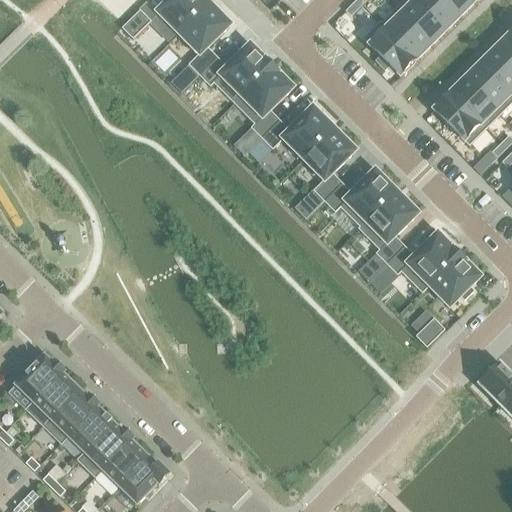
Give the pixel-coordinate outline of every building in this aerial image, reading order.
[(168,4),(157,15),(178,37),(209,7),(205,3),(202,0),(165,0),(164,1),(168,4)] [(413,0),(407,0),(395,12),(431,48),(441,37),(445,34),(415,3),(416,2),(413,0)] [(417,0),(416,2),(415,3),(445,34),(460,19),(440,0),(417,0)] [(469,0),(440,0),(460,19),(470,9),(474,5),(469,0)] [(356,2),(348,11),(353,16),(361,9),(362,8),(356,2)] [(219,17),(209,7),(178,37),(198,57),(191,64),(188,68),(190,69),(199,79),(217,61),(207,51),(230,28),(222,20),(222,19),(219,17)] [(382,26),(381,27),(416,62),(431,48),(395,12),(385,22),(382,26)] [(133,20),(121,31),(123,33),(132,42),(150,24),(140,13),(133,20)] [(380,24),(362,41),(399,79),(411,67),(416,62),(381,27),(382,26),(380,24)] [(511,43),(508,39),(494,54),(511,72),(511,43)] [(217,61),(199,79),(209,89),(212,86),(233,107),(271,69),(264,62),(251,49),(250,48),(227,71),(217,61)] [(511,72),(494,54),(479,68),(509,98),(510,98),(511,95),(511,72)] [(188,68),(170,85),(181,96),(199,79),(190,69),(188,68)] [(479,68),(465,82),(500,118),(511,105),(511,99),(510,98),(509,98),(479,68)] [(271,69),(233,107),(253,128),(250,131),(261,142),(279,124),(273,117),(269,114),(292,91),(280,79),(278,77),(279,76),(271,69)] [(464,83),(450,97),(485,132),(500,118),(465,82),(464,83)] [(450,97),(433,113),(439,119),(469,149),(471,146),(485,132),(450,97)] [(279,124),(261,142),(265,146),(272,152),(279,146),(282,142),(303,163),(333,133),(328,127),(323,122),(324,121),(321,119),(320,119),(319,118),(312,111),(289,134),(284,129),(279,124)] [(250,131),(233,148),(244,159),(247,155),(261,142),(250,131)] [(333,133),(303,163),(323,184),(320,187),(313,194),(324,205),(342,187),(339,184),(332,177),(338,170),(355,154),(354,154),(346,146),(347,145),(344,142),(344,143),(343,142),(333,133)] [(511,142),(508,138),(500,147),(505,152),(511,146),(511,145),(511,142)] [(500,147),(491,155),(494,157),(497,161),(501,157),(505,152),(500,147)] [(511,159),(509,157),(501,165),(507,171),(511,165),(511,159)] [(342,187),(324,205),(333,214),(334,216),(340,210),(348,219),(359,230),(360,231),(396,196),(391,190),(386,185),(384,182),(383,182),(374,174),(352,197),(342,187)] [(511,192),(510,190),(501,199),(511,209),(511,192)] [(359,231),(358,232),(379,253),(375,257),(386,268),(404,250),(394,240),(417,217),(409,209),(410,208),(407,205),(406,206),(404,204),(396,196),(360,231),(359,230),(359,231)] [(404,250),(386,268),(397,278),(400,275),(421,296),(426,291),(428,289),(427,289),(459,258),(456,255),(451,250),(451,251),(437,237),(414,260),(411,256),(404,250)] [(459,258),(427,289),(428,289),(430,292),(449,310),(460,299),(464,302),(470,297),(473,293),(470,291),(469,290),(477,282),(479,280),(474,274),(466,266),(466,265),(459,258)] [(435,319),(417,337),(427,348),(446,330),(435,319)] [(25,413),(26,414),(63,375),(54,366),(52,368),(44,360),(25,379),(21,379),(16,384),(16,388),(15,389),(32,406),(25,413)] [(482,385),(479,387),(511,421),(511,380),(509,378),(499,367),(499,368),(495,371),(494,369),(481,382),(481,383),(482,384),(482,385)] [(63,375),(26,414),(43,430),(79,394),(78,393),(78,390),(73,385),(70,385),(62,378),(64,376),(63,375)] [(79,394),(43,430),(60,447),(98,409),(88,400),(86,401),(79,394)] [(76,463),(77,464),(113,427),(113,424),(107,418),(104,418),(97,411),(98,410),(98,409),(60,447),(61,448),(67,441),(83,456),(76,463)] [(94,481),(101,474),(132,443),(122,433),(121,435),(113,427),(77,464),(94,481)] [(14,443),(5,435),(0,439),(0,441),(8,449),(14,443)] [(132,443),(101,474),(118,491),(147,461),(147,457),(141,452),(138,452),(131,445),(133,443),(132,443)] [(39,469),(31,460),(25,466),(34,474),(39,469)] [(157,470),(147,461),(118,491),(136,508),(156,488),(158,489),(168,479),(158,468),(157,470)] [(48,477),(42,483),(51,491),(56,485),(48,477)] [(56,485),(51,491),(59,499),(65,494),(56,485)] [(31,495),(22,504),(28,509),(36,501),(31,495)]
